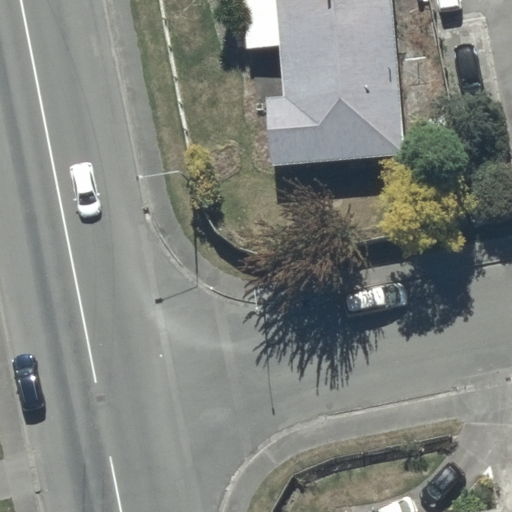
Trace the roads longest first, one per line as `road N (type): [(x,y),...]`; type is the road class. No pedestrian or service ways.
road 1 (residential): [(511,318),(98,401)]
road 2 (tertiary): [(20,0),(98,401)]
